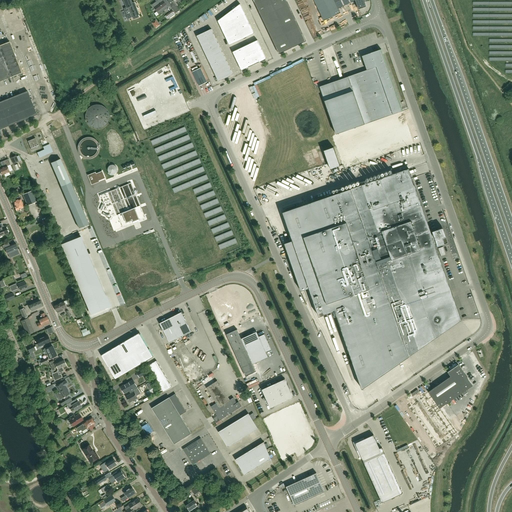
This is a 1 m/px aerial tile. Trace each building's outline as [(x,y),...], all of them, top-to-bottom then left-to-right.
[(139,17),(138,15),(139,15),(135,3),(132,4),(131,0),(124,0),(127,8),(129,7),(132,17),(133,20),(139,17)] [(166,0),(159,0),(152,5),(157,12),(159,14),(159,15),(170,6),(176,13),(178,11),(172,3),(170,5),(168,1),(166,0)] [(171,0),(170,1),(172,3),(178,11),(181,9),(175,2),(176,0),(178,3),(181,0),(171,0)] [(286,0),(253,0),(279,54),(306,41),(286,0)] [(317,0),(326,20),(341,13),(338,8),(355,0),(357,5),(359,9),(366,7),(365,2),(363,0),(317,0)] [(240,4),(218,21),(229,45),(254,33),(240,4)] [(211,29),(197,36),(218,81),(233,74),(211,29)] [(257,40),(233,52),(241,70),(266,59),(257,40)] [(0,81),(22,73),(10,42),(0,45),(0,81)] [(336,134),(384,117),(402,111),(381,49),(362,56),(367,70),(320,87),(336,134)] [(200,68),(192,72),(199,86),(207,82),(200,68)] [(0,134),(2,134),(0,130),(0,129),(37,115),(28,91),(0,102),(0,134)] [(86,115),(86,117),(86,119),(87,121),(89,124),(91,126),(92,127),(95,128),(99,128),(101,128),(103,127),(104,126),(105,125),(106,124),(108,123),(109,120),(109,118),(109,117),(109,115),(109,114),(109,112),(108,111),(107,109),(105,108),(104,107),(103,106),(101,105),(99,105),(97,105),(95,105),(94,105),(92,106),(91,107),(90,108),(89,109),(88,110),(87,111),(86,113),(86,115)] [(32,151),(39,148),(35,138),(28,141),(32,151)] [(327,149),(324,150),(330,169),(334,168),(340,166),(334,147),(327,149)] [(3,167),(0,168),(0,170),(0,172),(0,173),(0,174),(2,174),(2,175),(9,172),(7,166),(10,165),(8,159),(4,161),(5,161),(2,162),(1,163),(3,167)] [(60,159),(51,163),(61,186),(60,186),(79,228),(88,224),(60,159)] [(351,189),(283,212),(293,241),(285,244),(294,271),(301,291),(303,290),(309,288),(319,316),(325,314),(336,346),(346,342),(362,389),(409,356),(435,338),(461,320),(435,244),(437,244),(438,247),(448,243),(444,231),(443,228),(439,229),(432,231),(433,234),(432,235),(409,169),(380,179),(351,189)] [(105,177),(102,171),(96,173),(96,172),(88,175),(92,184),(99,181),(99,180),(105,177)] [(27,204),(29,203),(36,200),(32,191),(23,194),(25,199),(27,204)] [(111,217),(109,218),(114,231),(133,223),(132,221),(138,219),(139,221),(146,218),(140,205),(117,215),(108,192),(100,195),(101,199),(102,198),(107,211),(109,210),(111,217)] [(21,209),(23,208),(24,207),(20,197),(17,198),(18,200),(13,202),(15,206),(14,206),(16,211),(20,209),(21,209)] [(0,236),(8,233),(5,226),(1,228),(0,224),(0,236)] [(110,306),(81,237),(62,245),(91,314),(110,306)] [(18,249),(15,243),(9,245),(8,241),(1,244),(3,249),(5,248),(8,254),(18,249)] [(27,287),(25,281),(18,284),(18,283),(13,285),(15,290),(19,288),(20,290),(27,287)] [(7,301),(15,298),(13,293),(4,296),(7,301)] [(42,306),(39,300),(29,305),(32,311),(42,306)] [(62,309),(66,308),(66,307),(67,307),(66,305),(65,305),(63,301),(54,306),(57,312),(57,313),(61,311),(63,310),(62,309)] [(27,317),(24,308),(19,310),(22,315),(16,318),(18,321),(23,319),(23,318),(27,317)] [(181,312),(160,323),(169,343),(191,331),(181,312)] [(45,313),(41,314),(41,316),(40,316),(41,318),(38,319),(40,322),(37,324),(39,328),(50,323),(46,315),(45,313)] [(21,321),(27,334),(33,331),(27,318),(21,321)] [(80,319),(76,321),(80,331),(86,328),(83,321),(81,322),(80,319)] [(83,331),(86,337),(92,334),(90,328),(83,331)] [(237,330),(226,334),(228,339),(245,376),(256,371),(252,364),(268,357),(266,352),(271,350),(264,334),(259,337),(256,332),(241,339),(239,334),(237,330)] [(139,333),(101,355),(115,379),(145,362),(153,357),(139,333)] [(47,335),(36,340),(38,344),(35,345),(37,350),(43,347),(42,345),(50,341),(49,338),(49,337),(48,336),(47,335)] [(49,358),(56,355),(52,346),(45,349),(43,350),(45,354),(47,353),(49,358)] [(52,369),(57,367),(59,371),(52,375),(55,380),(62,377),(60,373),(64,371),(62,367),(66,365),(63,359),(55,363),(53,360),(49,363),(50,365),(52,369)] [(148,366),(163,392),(172,387),(156,361),(148,366)] [(406,369),(417,363),(416,361),(405,367),(406,369)] [(428,392),(408,404),(435,447),(455,434),(439,408),(462,393),(466,390),(471,387),(472,386),(470,382),(458,365),(448,372),(451,376),(428,392)] [(143,376),(147,374),(148,374),(144,368),(139,371),(142,376),(143,375),(143,376)] [(270,408),(293,398),(285,379),(262,390),(270,408)] [(133,380),(121,387),(124,393),(129,391),(130,390),(131,392),(135,390),(134,390),(138,388),(133,380)] [(67,395),(70,394),(66,388),(67,388),(65,386),(68,384),(66,381),(63,383),(63,382),(56,386),(60,392),(56,394),(60,400),(67,395)] [(236,403),(235,402),(236,402),(233,398),(230,400),(228,396),(225,393),(223,390),(221,386),(217,381),(206,388),(216,403),(211,407),(216,414),(220,420),(236,410),(242,406),(239,402),(236,403)] [(132,393),(126,397),(130,403),(138,398),(137,398),(140,396),(139,395),(141,394),(138,388),(134,390),(135,390),(131,392),(132,393)] [(151,396),(159,392),(156,388),(149,392),(151,396)] [(169,397),(153,407),(152,408),(174,444),(175,443),(191,434),(192,434),(180,415),(186,411),(175,393),(169,397)] [(72,405),(73,407),(71,409),(72,412),(82,407),(78,401),(72,405)] [(295,406),(268,419),(284,455),(309,439),(310,438),(311,437),(311,436),(311,435),(311,434),(311,433),(299,408),(298,407),(298,406),(297,406),(296,406),(295,406)] [(249,413),(218,432),(228,447),(258,428),(249,413)] [(70,418),(71,419),(68,420),(72,427),(83,420),(79,414),(75,417),(74,416),(70,418)] [(83,423),(83,424),(76,428),(79,432),(81,430),(82,431),(86,429),(96,423),(95,422),(95,421),(94,420),(92,417),(83,423)] [(373,434),(364,439),(355,443),(362,458),(382,503),(403,493),(382,447),(379,448),(373,434)] [(193,465),(211,453),(201,438),(184,450),(193,465)] [(264,442),(235,459),(245,475),(271,459),(264,442)] [(95,453),(90,445),(83,450),(91,463),(99,458),(96,452),(95,453)] [(105,470),(106,470),(106,471),(109,469),(110,469),(117,464),(113,459),(106,463),(107,465),(104,466),(101,468),(103,472),(100,474),(102,477),(107,474),(105,470)] [(108,477),(112,483),(117,480),(118,482),(125,477),(121,470),(117,473),(117,472),(113,474),(108,477)] [(325,491),(316,473),(286,487),(294,505),(325,491)] [(136,493),(132,487),(123,492),(125,496),(121,498),(123,502),(136,493)] [(116,501),(112,495),(104,501),(107,506),(116,501)] [(134,511),(134,510),(142,504),(138,499),(125,507),(127,510),(125,511),(134,511)] [(199,504),(198,505),(194,500),(186,506),(190,511),(195,507),(198,511),(202,509),(199,504)]
